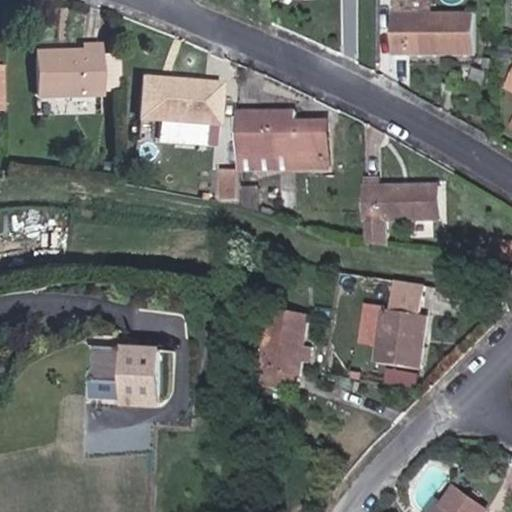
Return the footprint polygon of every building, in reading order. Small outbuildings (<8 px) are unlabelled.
[(474,11),(396,10),(395,51),(475,51),(474,11)] [(38,96),(102,94),(102,90),(121,90),(120,51),(100,52),(100,46),(83,47),(83,56),(37,58),(38,96)] [(0,112),(8,112),(8,97),(7,67),(0,67),(0,112)] [(221,87),(145,88),(145,128),(222,127),(221,87)] [(241,114),(242,170),(242,174),(300,172),(300,167),(328,166),(327,129),(299,130),(298,113),(241,114)] [(224,171),(225,203),(243,206),(242,182),(242,174),(242,170),(224,171)] [(242,182),(243,206),(258,206),(257,181),(242,182)] [(366,184),(367,245),(389,247),(389,217),(440,215),(439,182),(366,184)] [(511,238),(491,236),(489,259),(511,261),(511,238)] [(415,315),(420,285),(393,281),(392,289),(389,311),(382,309),(381,313),(375,345),(373,361),(414,369),(418,343),(420,331),(423,317),(415,315)] [(389,311),(392,289),(385,288),(382,309),(389,311)] [(360,342),(375,345),(381,313),(365,310),(360,342)] [(297,378),(299,366),(301,353),(306,321),(270,315),(259,372),(266,373),(292,377),(297,378)] [(428,332),(420,331),(418,343),(426,344),(428,332)] [(92,347),(90,403),(155,406),(158,350),(92,347)] [(301,353),(299,366),(306,367),(308,353),(301,353)] [(288,394),(292,377),(266,373),(263,390),(288,394)] [(456,487),(444,504),(438,511),(485,511),(488,509),(456,487)] [(438,511),(444,504),(436,499),(426,511),(438,511)]
